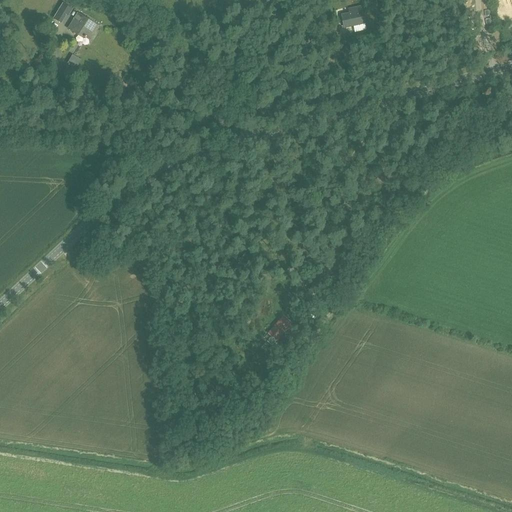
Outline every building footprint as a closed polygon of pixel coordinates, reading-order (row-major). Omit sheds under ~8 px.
[(63,4),(54,18),(61,22),(66,14),(68,15),(71,10),(63,4)] [(344,28),(364,23),(361,11),(360,11),(359,6),(349,9),(350,13),(342,15),(344,25),(344,28)] [(74,18),(68,29),(79,36),(83,38),(84,37),(86,38),(90,40),(98,26),(85,18),(82,23),(74,18)] [(316,298),(308,309),(317,316),(325,306),(316,298)] [(288,343),(280,336),(285,331),(291,337),(298,329),(284,317),(269,333),(277,341),(277,340),(284,347),(288,343)]
